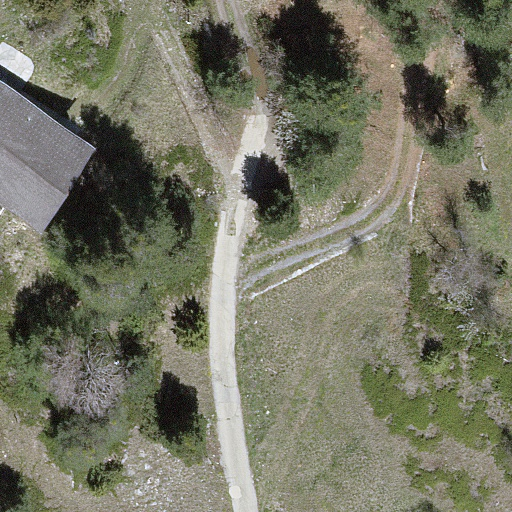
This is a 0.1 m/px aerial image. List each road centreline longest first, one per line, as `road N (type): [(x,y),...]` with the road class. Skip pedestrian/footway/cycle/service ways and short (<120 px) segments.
road 1 (residential): [(243,511),(222,367),(245,104),(232,0)]
road 2 (track): [(224,289),(364,220),(389,193),(418,143),(450,0)]
